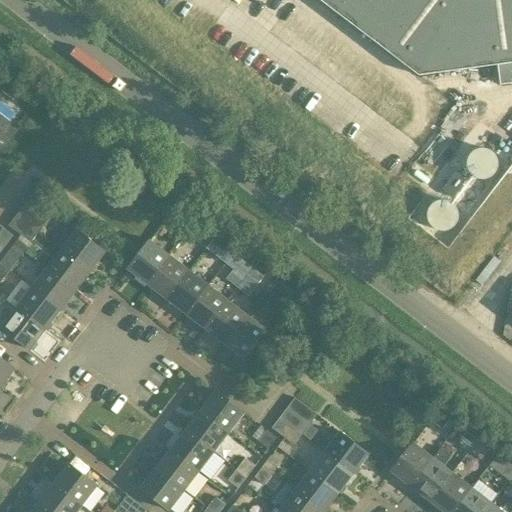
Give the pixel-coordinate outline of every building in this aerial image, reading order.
[(511,0),(309,0),(417,81),(495,71),(498,91),(511,88),(511,0)] [(11,101),(19,91),(7,82),(0,92),(11,101)] [(0,150),(1,150),(14,132),(6,125),(9,122),(0,115),(0,150)] [(467,179),(457,171),(443,190),(453,198),(467,179)] [(23,205),(45,222),(53,212),(31,195),(23,205)] [(16,215),(38,232),(45,222),(23,205),(16,215)] [(174,209),(166,218),(178,227),(185,217),(174,209)] [(38,232),(16,215),(8,225),(30,242),(38,232)] [(3,228),(0,232),(0,251),(13,235),(3,228)] [(61,250),(89,272),(105,252),(76,230),(61,250)] [(202,231),(195,240),(205,248),(212,238),(202,231)] [(147,285),(169,256),(149,241),(127,269),(147,285)] [(45,254),(35,246),(37,244),(34,242),(26,253),(40,264),(44,260),(42,258),(45,254)] [(24,252),(14,244),(0,261),(0,264),(9,272),(24,252)] [(223,246),(216,256),(225,263),(232,253),(224,247),(223,246)] [(46,269),(74,291),(89,272),(61,250),(46,269)] [(169,256),(147,285),(166,299),(188,271),(169,256)] [(241,260),(234,269),(244,277),(251,268),(241,260)] [(0,283),(9,272),(0,264),(0,283)] [(256,286),(263,277),(251,268),(244,277),(256,286)] [(31,289),(59,311),(74,291),(46,269),(31,289)] [(188,271),(166,299),(185,314),(207,285),(188,271)] [(207,285),(185,314),(205,329),(227,300),(207,285)] [(16,308),(45,330),(59,311),(31,289),(16,308)] [(276,314),(287,322),(304,300),(293,292),(276,314)] [(227,300),(205,329),(224,344),(246,315),(227,300)] [(45,330),(16,308),(1,328),(29,350),(45,330)] [(246,315),(224,344),(244,359),(266,330),(246,315)] [(0,388),(15,369),(0,358),(0,388)] [(200,410),(229,432),(244,412),(215,390),(200,410)] [(287,407),(309,424),(317,415),(295,397),(287,407)] [(280,417),(302,434),(309,424),(287,407),(280,417)] [(229,432),(200,410),(185,430),(214,452),(229,432)] [(430,421),(441,429),(449,420),(438,411),(430,421)] [(302,434),(280,417),(272,427),(285,437),(277,447),(291,458),(298,447),(294,444),(302,434)] [(267,429),(258,440),(269,448),(277,437),(267,429)] [(170,449),(199,471),(214,452),(185,430),(170,449)] [(325,452),(354,474),(369,454),(340,432),(325,452)] [(466,433),(458,442),(469,451),(477,441),(466,433)] [(480,459),(488,450),(477,441),(469,451),(480,459)] [(411,487),(432,459),(412,443),(390,472),(411,487)] [(432,459),(411,487),(430,502),(452,473),(443,467),(451,456),(441,448),(433,459),(432,459)] [(199,471),(170,449),(156,468),(184,490),(199,471)] [(310,471),(339,493),(354,474),(325,452),(310,471)] [(281,463),(271,455),(263,466),(272,474),(281,463)] [(255,466),(245,459),(237,469),(247,477),(255,466)] [(511,468),(504,462),(497,472),(508,480),(511,474),(511,468)] [(53,484),(81,506),(97,486),(68,464),(53,484)] [(254,477),(264,485),(272,474),(263,466),(254,477)] [(184,490),(156,468),(140,489),(168,511),(184,490)] [(228,481),(238,488),(247,477),(237,469),(228,481)] [(295,491),(322,511),(324,511),(339,493),(310,471),(295,491)] [(452,473),(430,502),(442,511),(453,511),(471,488),(452,473)] [(76,511),(81,506),(53,484),(37,504),(48,511),(76,511)] [(483,511),(490,503),(471,488),(453,511),(483,511)] [(280,510),(282,511),(322,511),(295,491),(280,510)] [(123,500),(115,510),(118,511),(148,511),(127,495),(123,500)] [(219,511),(225,505),(215,497),(207,508),(212,511),(219,511)] [(502,511),(490,503),(483,511),(502,511)]
